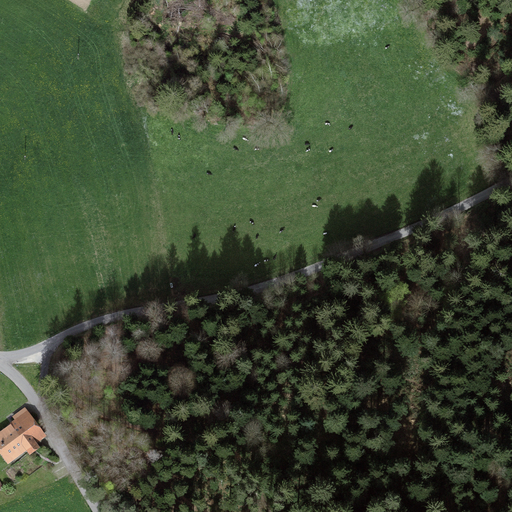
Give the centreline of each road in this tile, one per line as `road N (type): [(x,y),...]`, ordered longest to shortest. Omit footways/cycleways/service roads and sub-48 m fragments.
road 1 (residential): [(58,339),(270,281),(511,174)]
road 2 (track): [(269,511),(247,468),(224,448),(105,417),(63,384),(40,378)]
